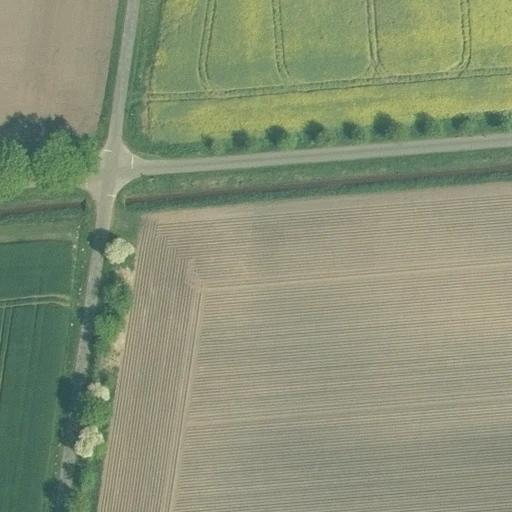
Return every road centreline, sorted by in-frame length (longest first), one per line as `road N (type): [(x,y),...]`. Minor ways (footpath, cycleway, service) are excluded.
road 1 (unclassified): [(109,173),(511,147)]
road 2 (unclassified): [(60,511),(109,173)]
road 3 (unclassified): [(109,173),(133,0)]
